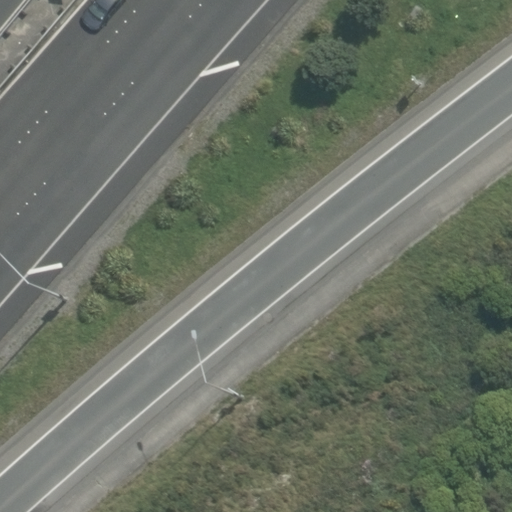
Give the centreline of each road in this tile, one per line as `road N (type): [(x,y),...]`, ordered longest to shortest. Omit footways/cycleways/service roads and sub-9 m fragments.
road 1 (trunk): [(511,91),(249,290),(2,511)]
road 2 (trunk): [(178,0),(0,209)]
